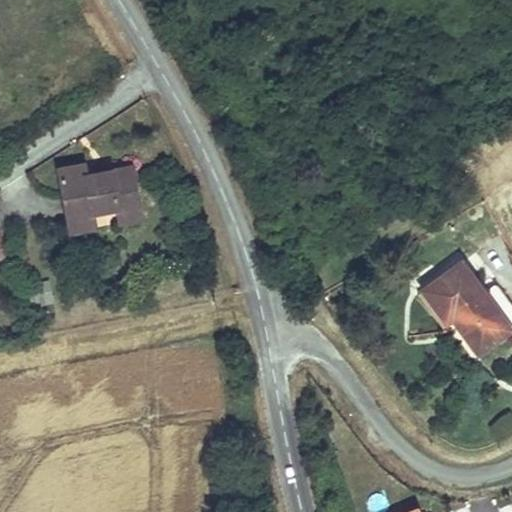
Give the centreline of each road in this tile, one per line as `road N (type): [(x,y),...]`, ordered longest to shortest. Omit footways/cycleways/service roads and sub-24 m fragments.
road 1 (tertiary): [(266,338),(229,210),(114,0)]
road 2 (residential): [(266,338),(302,340),(329,359),(412,461),(458,478),(511,467)]
road 3 (tertiary): [(301,511),(266,338)]
